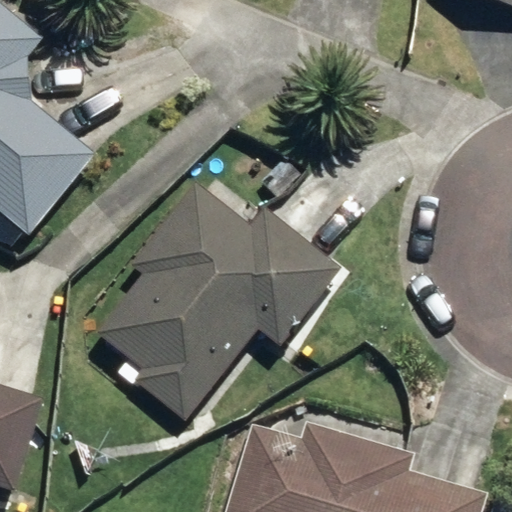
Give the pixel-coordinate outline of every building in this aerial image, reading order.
[(511,0),(453,0),(511,17),(511,0)] [(0,228),(22,246),(87,166),(1,95),(33,53),(0,25),(0,228)] [(126,393),(177,431),(246,342),(269,360),(331,280),(255,222),(243,238),(187,194),(125,275),(139,285),(91,345),(137,380),(126,393)] [(0,501),(4,503),(34,411),(0,399),(0,501)] [(224,511),(472,511),(474,508),(397,485),(402,469),(298,437),(294,452),(248,438),(224,511)]
